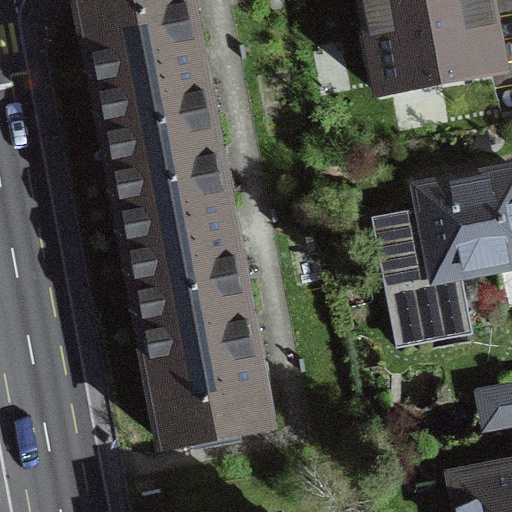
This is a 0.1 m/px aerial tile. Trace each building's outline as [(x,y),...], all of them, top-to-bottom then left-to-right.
[(103,167),(209,147),(192,59),(180,0),(79,0),(71,2),(103,167)] [(484,0),(364,0),(382,93),(498,71),(484,0)] [(135,333),(241,313),(224,226),(209,147),(103,167),(135,333)] [(412,214),(374,221),(398,345),(468,332),(457,274),(511,263),(511,172),(470,181),(420,190),(426,222),(414,224),(412,214)] [(241,313),(135,333),(156,444),(263,424),(253,373),(241,313)] [(511,386),(499,389),(505,425),(511,423),(511,386)] [(511,511),(511,466),(454,478),(461,511),(511,511)]
